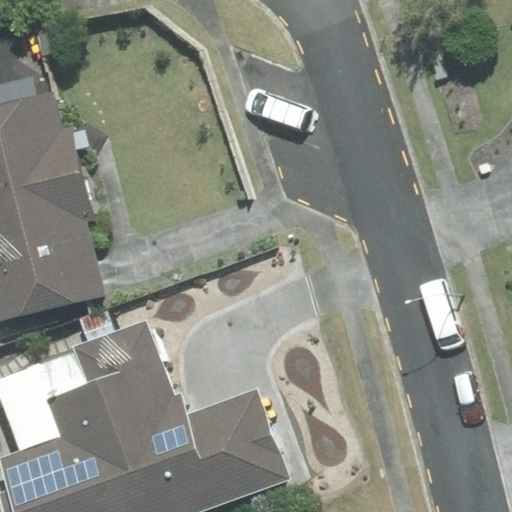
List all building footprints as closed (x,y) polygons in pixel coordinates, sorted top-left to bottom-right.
[(61,25),(49,27),(54,53),(66,51),(61,25)] [(72,86),(0,103),(0,265),(13,318),(121,292),(116,272),(102,217),(113,214),(90,120),(81,122),(72,86)] [(119,307),(92,315),(100,340),(126,330),(119,307)] [(177,343),(167,316),(126,330),(100,340),(93,342),(95,347),(107,379),(65,394),(78,432),(38,446),(17,453),(29,485),(19,489),(27,511),(205,511),(303,478),(269,384),(208,405),(201,383),(192,386),(177,343)] [(107,379),(95,347),(71,355),(13,374),(38,446),(78,432),(65,394),(107,379)]
